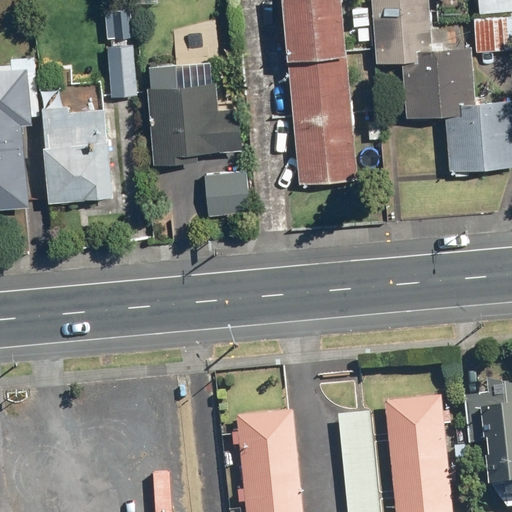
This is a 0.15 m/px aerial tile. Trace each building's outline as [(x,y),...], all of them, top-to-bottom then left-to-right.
[(84,0),(84,1),(83,4),(83,6),(83,8),(83,11),(84,13),(85,15),(86,17),(88,18),(90,20),(92,21),(94,22),(96,22),(99,22),(101,22),(103,21),(105,20),(107,19),(109,17),(111,15),(112,13),(113,11),(113,9),(113,6),(113,4),(112,2),(111,0),(84,0)] [(343,0),(285,0),(303,206),(361,201),(343,0)] [(374,0),(379,56),(405,53),(428,51),(423,0),(374,0)] [(511,7),(511,0),(479,0),(480,10),(511,7)] [(511,12),(473,15),(475,48),(511,46),(511,12)] [(236,16),(215,18),(218,53),(239,52),(236,16)] [(108,43),(111,94),(137,92),(134,41),(108,43)] [(450,105),(471,103),(466,48),(428,51),(405,53),(410,109),(450,105)] [(29,60),(0,63),(0,206),(32,203),(24,117),(34,116),(29,60)] [(40,79),(51,198),(113,193),(103,74),(40,79)] [(148,84),(155,162),(205,157),(204,149),(245,145),(241,103),(220,105),(217,78),(148,84)] [(450,105),(454,163),(511,158),(511,127),(510,101),(471,103),(450,105)] [(205,172),(208,214),(251,211),(248,169),(205,172)] [(491,394),(465,397),(470,446),(487,443),(491,487),(509,506),(511,505),(511,376),(489,379),(491,394)] [(303,511),(293,410),(238,415),(247,511),(454,511),(441,396),(386,402),(396,511),(303,511)] [(380,511),(370,411),(339,414),(348,511),(380,511)]
